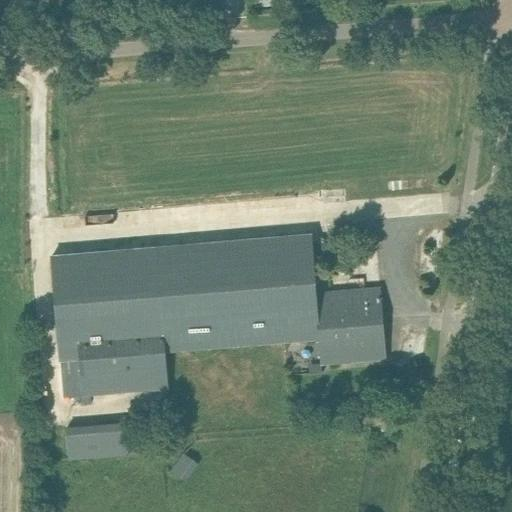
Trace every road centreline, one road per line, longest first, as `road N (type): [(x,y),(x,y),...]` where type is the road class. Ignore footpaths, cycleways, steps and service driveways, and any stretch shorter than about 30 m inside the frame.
road 1 (unclassified): [(0,59),(511,22)]
road 2 (tertiary): [(449,511),(511,114)]
